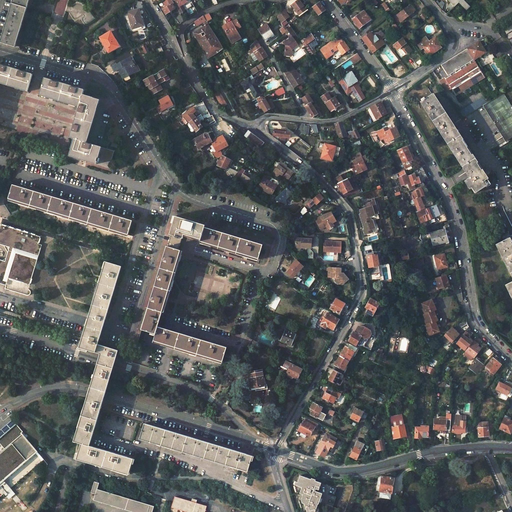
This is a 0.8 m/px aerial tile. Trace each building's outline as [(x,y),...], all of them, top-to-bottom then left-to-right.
[(167,7),(163,9),(166,14),(175,9),(173,4),(174,3),(172,0),(165,0),(167,3),(167,6),(167,7)] [(172,0),(174,3),(180,13),(185,11),(182,5),(188,2),(187,0),(172,0)] [(307,10),(303,5),(304,4),(303,2),(302,2),(301,2),(299,0),(298,0),(292,5),(299,15),(307,10)] [(469,6),(463,0),(448,0),(450,2),(454,6),(458,2),(465,9),(469,6)] [(325,11),(319,2),(312,8),(318,16),(325,11)] [(25,8),(12,4),(6,23),(19,27),(24,10),(25,8)] [(387,7),(384,4),(381,6),(387,14),(391,11),(387,7)] [(415,10),(411,5),(397,15),(402,21),(415,10)] [(127,11),(132,29),(144,25),(139,8),(127,11)] [(370,21),(363,12),(357,17),(355,15),(350,18),(359,29),(370,21)] [(203,16),(192,25),(193,28),(212,18),(209,14),(203,16)] [(281,14),(277,18),(279,20),(283,26),(288,23),(285,20),(281,14)] [(435,17),(432,14),(425,20),(428,23),(435,17)] [(236,20),(232,22),(236,29),(240,27),(236,20)] [(511,20),(502,27),(507,34),(511,31),(511,20)] [(223,26),(232,44),(241,39),(236,29),(232,22),(231,21),(223,26)] [(19,27),(6,23),(0,43),(13,47),(19,27)] [(258,29),(265,40),(273,35),(266,24),(258,29)] [(402,38),(405,36),(395,24),(392,27),(401,38),(402,38)] [(208,25),(194,33),(208,58),(223,49),(208,25)] [(287,31),(283,26),(279,30),(282,35),(286,32),(287,31)] [(293,48),(301,42),(291,28),(287,31),(286,32),(290,37),(290,41),(289,42),(287,40),(285,42),(287,45),(285,54),(291,56),(293,48)] [(119,46),(110,31),(99,37),(108,52),(119,46)] [(373,50),(378,46),(379,48),(384,45),(379,38),(377,39),(375,35),(373,37),(370,33),(367,35),(365,33),(361,36),(368,46),(370,45),(373,50)] [(301,42),(311,55),(313,53),(312,51),(313,50),(309,43),(313,41),(315,39),(311,34),(301,42)] [(331,54),(338,49),(342,54),(349,49),(344,41),(342,42),(338,36),(319,49),(323,55),(327,53),(328,55),(331,54)] [(417,43),(421,50),(423,48),(429,56),(440,48),(438,44),(439,43),(435,37),(428,42),(425,38),(417,43)] [(406,43),(402,38),(401,38),(393,45),(397,50),(402,46),(408,54),(412,51),(406,43)] [(467,49),(474,59),(485,52),(482,47),(487,44),(484,38),(467,49)] [(268,56),(262,47),(261,47),(256,39),(250,46),(259,61),(268,56)] [(485,78),(474,59),(467,49),(437,67),(444,78),(441,80),(447,90),(449,91),(452,89),(456,95),(485,78)] [(361,58),(358,54),(350,58),(354,64),(361,58)] [(139,69),(132,56),(129,58),(132,64),(134,63),(135,65),(134,65),(136,71),(139,69)] [(118,69),(123,78),(136,71),(134,65),(135,65),(134,63),(132,64),(129,58),(111,67),(114,71),(118,69)] [(0,83),(7,86),(12,69),(0,65),(0,83)] [(290,68),(284,72),(287,77),(293,73),(290,68)] [(12,69),(7,86),(27,92),(32,75),(12,69)] [(166,74),(164,70),(144,80),(147,85),(149,84),(153,93),(162,89),(160,83),(170,78),(167,74),(166,74)] [(260,84),(258,79),(263,76),(260,71),(259,71),(255,74),(256,77),(251,80),(249,77),(245,79),(246,81),(242,83),(247,93),(248,92),(250,95),(253,93),(255,98),(262,94),(257,86),(260,84)] [(296,71),(293,73),(287,77),(294,87),(302,81),(296,71)] [(339,82),(347,95),(352,92),(359,102),(364,98),(359,91),(360,90),(358,87),(357,87),(355,84),(356,83),(357,83),(358,82),(357,82),(352,74),(352,73),(351,73),(350,74),(343,79),(342,78),(341,80),(339,82)] [(39,96),(59,102),(64,85),(44,79),(39,96)] [(64,85),(59,102),(79,108),(82,95),(84,91),(64,85)] [(287,92),(284,86),(283,87),(276,90),(279,96),(287,92)] [(299,93),(303,99),(309,95),(305,89),(299,93)] [(326,103),(331,111),(341,105),(335,97),(332,99),(327,92),(320,97),(325,104),(326,103)] [(167,93),(158,98),(164,109),(173,104),(167,93)] [(221,93),(216,96),(219,102),(224,99),(221,93)] [(472,187),(475,192),(490,182),(433,94),(425,99),(424,97),(421,99),(422,101),(420,102),(469,177),(465,180),(470,188),(472,187)] [(76,117),(92,122),(99,100),(82,95),(79,108),(76,117)] [(302,101),(312,117),(318,113),(311,103),(313,102),(309,95),(303,99),(304,100),(302,101)] [(262,99),(261,97),(257,99),(264,112),(274,107),(271,100),(267,102),(264,97),(262,99)] [(224,99),(219,102),(222,107),(227,104),(224,99)] [(387,114),(380,102),(372,106),(378,118),(387,114)] [(208,112),(206,106),(199,110),(201,115),(208,112)] [(378,118),(372,106),(370,107),(376,119),(378,118)] [(194,112),(196,111),(193,107),(183,115),(189,123),(196,118),(198,117),(194,112)] [(212,116),(212,115),(210,116),(208,112),(201,115),(204,120),(212,116)] [(92,122),(76,117),(69,138),(74,139),(86,143),(92,122)] [(196,118),(189,123),(187,124),(191,130),(193,128),(196,131),(203,126),(196,118)] [(335,124),(340,139),(348,137),(345,129),(344,125),(343,122),(335,124)] [(308,134),(309,128),(305,127),(305,125),(299,124),(294,133),(299,137),(301,134),(308,134)] [(218,125),(211,129),(216,137),(223,133),(218,125)] [(399,135),(396,127),(389,130),(386,132),(384,129),(377,132),(380,139),(383,138),(385,142),(399,135)] [(274,130),(274,129),(267,128),(269,134),(270,135),(290,138),(291,132),(274,130)] [(352,132),(355,139),(360,136),(357,130),(357,129),(352,132)] [(196,144),(199,149),(212,141),(208,133),(204,135),(203,134),(190,141),(192,146),(196,144)] [(249,133),(245,139),(258,147),(262,142),(249,133)] [(221,148),(229,143),(224,134),(215,139),(216,142),(214,143),(218,151),(215,152),(217,156),(219,156),(222,155),(223,152),(221,148)] [(70,151),(69,156),(109,168),(114,151),(86,143),(74,139),(70,151)] [(332,160),(334,155),(338,156),(340,148),(325,144),(321,158),(332,160)] [(397,150),(403,164),(405,168),(413,165),(411,160),(413,160),(409,152),(414,150),(411,144),(397,150)] [(227,166),(231,160),(222,155),(216,164),(225,169),(227,166)] [(355,169),(354,169),(357,174),(369,169),(365,161),(363,156),(355,161),(358,167),(355,169)] [(284,173),(289,178),(295,172),(289,167),(288,168),(282,162),(281,162),(276,167),(281,171),(283,173),(284,173)] [(227,166),(225,169),(224,171),(233,176),(237,172),(227,166)] [(237,172),(233,176),(239,180),(239,179),(244,172),(245,170),(241,167),(237,172)] [(276,167),(271,172),(276,176),(281,171),(276,167)] [(244,172),(239,179),(247,184),(253,175),(250,173),(248,175),(244,172)] [(401,176),(404,185),(408,184),(410,189),(415,187),(414,185),(420,182),(418,177),(416,178),(414,173),(407,176),(407,173),(406,174),(401,176)] [(353,189),(346,174),(337,179),(344,194),(353,189)] [(277,185),(264,178),(259,188),(272,195),(277,185)] [(425,185),(426,186),(430,195),(436,192),(431,182),(425,185)] [(29,204),(33,191),(13,184),(9,198),(29,204)] [(290,185),(278,196),(282,199),(288,193),(289,194),(294,189),(290,185)] [(410,204),(413,213),(425,209),(421,199),(427,197),(422,185),(417,188),(418,190),(413,192),(414,196),(412,197),(413,198),(412,199),(411,199),(411,200),(410,201),(410,202),(410,203),(410,204)] [(53,196),(33,191),(29,204),(48,210),(53,196)] [(312,210),(317,206),(316,205),(324,198),(319,193),(301,209),(300,212),(303,214),(310,207),(312,210)] [(53,196),(48,210),(68,216),(72,202),(53,196)] [(365,203),(366,205),(367,207),(360,211),(363,218),(361,219),(365,231),(375,227),(372,220),(377,219),(375,214),(378,213),(372,200),(365,203)] [(72,202),(68,216),(88,222),(92,208),(72,202)] [(448,220),(441,203),(438,204),(438,205),(417,212),(421,222),(433,218),(433,217),(441,215),(442,216),(438,217),(439,222),(448,220)] [(108,228),(112,214),(92,208),(88,222),(108,228)] [(335,221),(330,212),(327,214),(326,216),(325,216),(324,215),(321,217),(321,218),(316,221),(320,229),(326,226),(327,229),(333,225),(332,223),(335,221)] [(132,220),(112,214),(108,228),(128,234),(132,220)] [(185,235),(201,240),(205,228),(205,225),(176,216),(170,235),(171,235),(168,247),(179,250),(182,239),(183,239),(185,235)] [(0,226),(0,283),(6,286),(4,289),(27,296),(30,288),(31,284),(32,279),(31,279),(38,257),(41,246),(38,245),(38,244),(39,244),(41,239),(40,239),(40,237),(35,236),(35,234),(31,233),(30,234),(28,234),(29,232),(24,231),(23,232),(21,231),(21,230),(17,229),(16,230),(14,229),(14,228),(10,227),(9,228),(7,227),(7,226),(2,224),(2,226),(0,225),(0,227),(0,226)] [(224,233),(205,228),(201,240),(200,242),(220,247),(224,233)] [(449,228),(430,233),(433,246),(452,241),(449,228)] [(220,247),(239,253),(243,239),(224,233),(220,247)] [(258,259),(263,245),(243,239),(239,253),(258,259)] [(312,240),(308,239),(297,239),(296,246),(300,250),(302,248),(311,248),(312,240)] [(324,252),(341,253),(342,242),(333,241),(333,243),(330,243),(330,241),(325,241),(324,252)] [(511,244),(510,241),(497,249),(511,280),(511,285),(506,288),(511,300),(511,244)] [(181,251),(179,250),(168,247),(167,246),(161,267),(174,271),(181,251)] [(368,256),(370,268),(371,267),(372,274),(380,273),(379,266),(378,254),(373,255),(373,253),(368,254),(368,256)] [(448,267),(444,254),(434,256),(438,270),(448,267)] [(303,267),(296,260),(290,267),(291,269),(292,270),(288,274),(295,280),(302,273),(299,271),(303,267)] [(116,286),(121,267),(106,263),(101,282),(100,284),(115,289),(116,286)] [(154,288),(168,292),(174,271),(161,267),(154,288)] [(332,275),(332,278),(337,279),(336,284),(338,286),(344,286),(349,280),(345,275),(342,274),(342,269),(335,268),(334,273),(332,273),(332,275)] [(435,279),(439,290),(450,286),(446,275),(435,279)] [(108,310),(115,289),(100,284),(93,306),(104,309),(108,310)] [(154,288),(149,307),(163,311),(168,292),(154,288)] [(336,298),(330,308),(339,313),(345,303),(336,298)] [(382,303),(373,298),(367,309),(370,310),(368,313),(374,317),(382,303)] [(426,312),(436,308),(435,304),(436,304),(435,302),(437,301),(435,298),(422,303),(426,312)] [(108,312),(108,310),(104,309),(93,306),(93,307),(89,321),(87,327),(102,332),(103,325),(108,312)] [(163,311),(149,307),(142,329),(156,333),(158,327),(163,311)] [(423,314),(428,323),(438,319),(436,315),(437,315),(436,312),(438,311),(436,308),(426,312),(423,314)] [(327,326),(333,330),(339,319),(328,312),(320,325),(326,328),(327,326)] [(425,324),(429,334),(439,330),(437,326),(439,326),(438,324),(440,323),(438,319),(428,323),(425,324)] [(468,324),(467,320),(459,324),(461,328),(468,324)] [(289,324),(287,329),(296,334),(299,329),(289,324)] [(360,326),(357,332),(355,331),(349,342),(357,347),(363,336),(367,338),(370,337),(373,333),(372,330),(366,327),(360,326)] [(471,329),(469,326),(459,340),(465,345),(462,348),(465,350),(472,341),(467,338),(472,331),(471,329)] [(83,336),(79,348),(95,353),(97,345),(101,334),(102,332),(87,327),(84,337),(83,336)] [(181,334),(158,327),(156,333),(154,340),(177,347),(181,334)] [(452,327),(444,335),(451,342),(459,334),(452,327)] [(296,334),(287,329),(281,340),(295,347),(300,336),(296,334)] [(181,334),(177,347),(199,354),(204,341),(181,334)] [(477,343),(481,339),(477,336),(463,355),(471,361),(474,358),(481,349),(477,346),(478,344),(477,343)] [(226,347),(204,341),(199,354),(222,361),(224,356),(226,347)] [(340,344),(345,347),(340,356),(350,361),(356,351),(348,347),(349,345),(342,341),(340,344)] [(99,364),(113,368),(114,364),(118,351),(97,345),(95,353),(102,355),(101,359),(99,364)] [(335,364),(345,370),(350,361),(340,356),(335,364)] [(477,357),(469,368),(475,373),(484,362),(477,357)] [(493,357),(485,368),(488,370),(486,372),(492,376),(493,374),(501,364),(493,357)] [(292,362),(285,374),(293,378),(295,375),(299,377),(304,368),(292,362)] [(112,370),(113,368),(99,364),(93,384),(107,388),(112,370)] [(425,365),(427,373),(433,375),(436,370),(425,365)] [(253,371),(248,371),(250,387),(265,386),(264,370),(260,370),(260,367),(253,367),(253,371)] [(331,378),(338,382),(342,374),(331,368),(328,373),(332,375),(331,378)] [(510,385),(504,381),(502,384),(499,382),(496,389),(507,395),(511,388),(509,387),(510,385)] [(84,413),(98,417),(104,396),(106,390),(107,388),(93,384),(91,392),(84,413)] [(338,399),(341,394),(328,387),(325,392),(324,392),(323,393),(324,394),(322,397),(333,403),(336,398),(338,399)] [(323,406),(314,401),(310,408),(312,410),(310,415),(316,418),(322,421),(326,415),(320,412),(323,406)] [(369,413),(356,406),(350,416),(359,421),(360,417),(365,420),(369,413)] [(89,445),(98,417),(84,413),(76,441),(81,443),(89,445)] [(435,419),(434,430),(450,431),(451,414),(446,414),(446,420),(435,419)] [(511,418),(505,415),(499,428),(511,434),(511,430),(511,421),(510,420),(511,418)] [(403,416),(389,419),(393,440),(407,437),(407,434),(409,433),(407,424),(405,424),(403,416)] [(465,433),(466,420),(460,420),(460,416),(453,416),(452,433),(456,433),(456,434),(461,434),(461,433),(465,433)] [(298,431),(309,437),(315,427),(316,428),(318,425),(305,418),(304,421),(303,420),(298,431)] [(27,441),(20,433),(22,431),(13,420),(0,430),(0,485),(6,492),(10,488),(4,480),(35,453),(42,461),(39,463),(43,467),(46,468),(47,467),(47,464),(34,449),(34,448),(30,443),(28,440),(27,441)] [(494,431),(493,425),(488,425),(488,422),(478,422),(479,437),(489,437),(489,431),(494,431)] [(144,424),(140,437),(163,444),(168,431),(144,424)] [(429,438),(429,426),(421,426),(421,427),(415,427),(415,439),(422,439),(422,438),(429,438)] [(185,451),(189,437),(168,431),(163,444),(164,444),(185,451)] [(327,433),(322,441),(324,442),(326,440),(328,441),(330,439),(336,442),(338,439),(327,433)] [(38,444),(32,437),(28,440),(30,443),(34,448),(38,444)] [(207,457),(211,444),(189,437),(185,451),(207,457)] [(317,452),(325,456),(331,446),(333,447),(336,442),(330,439),(328,441),(326,440),(324,442),(322,441),(317,452)] [(368,446),(357,440),(349,456),(356,459),(359,453),(364,455),(368,446)] [(384,440),(374,441),(376,452),(385,450),(384,440)] [(103,464),(107,451),(89,445),(81,443),(77,456),(103,464)] [(229,463),(233,450),(211,444),(207,457),(229,463)] [(248,469),(252,456),(233,450),(229,463),(248,469)] [(103,464),(129,472),(133,459),(107,451),(103,464)] [(319,504),(323,494),(317,491),(317,489),(320,490),(323,483),(316,480),(313,487),(309,485),(312,478),(301,474),(296,486),(299,487),(298,491),(303,493),(301,497),(305,506),(307,505),(309,510),(311,509),(312,511),(319,511),(326,508),(323,502),(320,504),(319,504)] [(390,498),(393,478),(382,476),(379,492),(380,492),(380,497),(390,498)] [(152,511),(154,507),(97,489),(99,483),(94,482),(91,493),(95,494),(93,500),(131,511),(152,511)] [(174,496),(171,507),(186,511),(204,511),(206,506),(197,503),(198,500),(192,499),(192,501),(174,496)]
